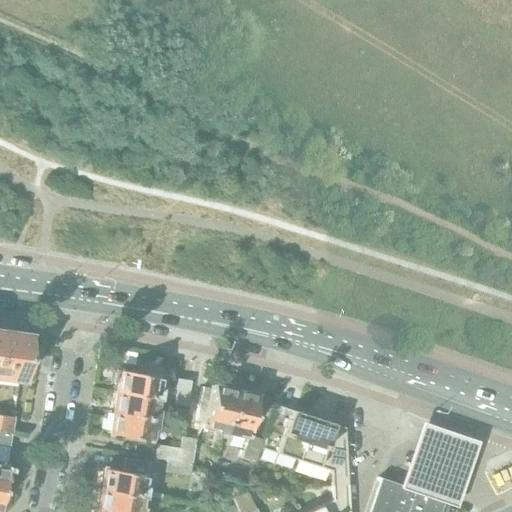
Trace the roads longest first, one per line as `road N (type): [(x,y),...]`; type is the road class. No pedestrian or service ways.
road 1 (unknown): [(511,260),(234,145),(152,95),(0,23)]
road 2 (secondary): [(511,414),(304,345),(72,296)]
road 3 (track): [(511,125),(301,0)]
road 4 (residential): [(38,511),(72,296)]
